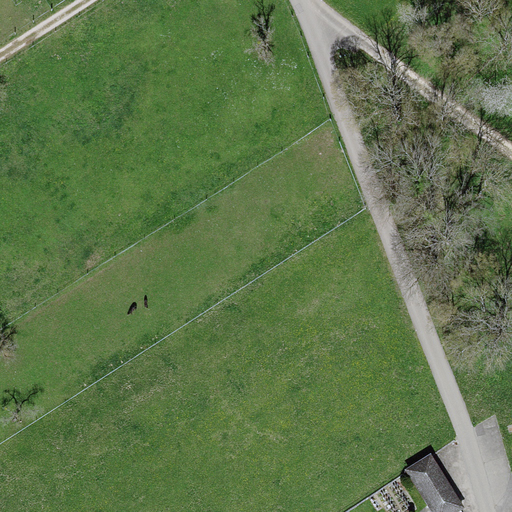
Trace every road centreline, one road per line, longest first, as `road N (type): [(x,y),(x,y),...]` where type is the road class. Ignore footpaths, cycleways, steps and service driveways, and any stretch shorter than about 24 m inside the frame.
road 1 (residential): [(304,0),(488,511)]
road 2 (track): [(304,0),(511,154)]
